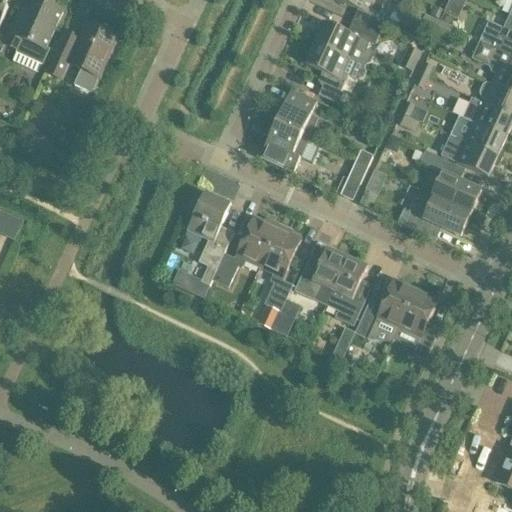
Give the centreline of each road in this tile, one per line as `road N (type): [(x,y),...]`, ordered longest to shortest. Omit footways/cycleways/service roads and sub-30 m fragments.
road 1 (residential): [(496,286),(219,164)]
road 2 (tertiary): [(406,511),(416,461),(496,286)]
road 3 (residential): [(185,511),(109,462),(0,410)]
road 4 (residential): [(187,23),(135,123),(219,164)]
road 5 (residential): [(219,164),(294,0)]
